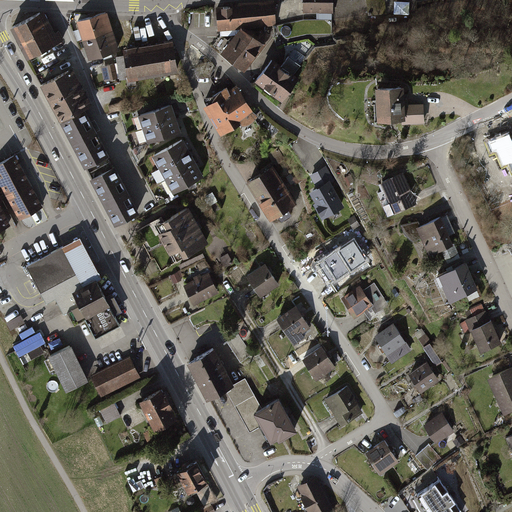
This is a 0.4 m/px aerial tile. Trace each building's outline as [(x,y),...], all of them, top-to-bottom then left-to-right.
[(236,4),(215,5),(216,28),(237,27),(258,26),(276,25),(275,0),(236,2),(236,4)] [(302,0),(275,0),(276,25),(303,19),(303,14),(302,0)] [(302,0),(303,14),(333,14),(332,0),(302,0)] [(332,0),(333,14),(333,20),(368,18),(368,15),(386,14),(384,0),(332,0)] [(395,13),(411,13),(411,0),(395,0),(395,13)] [(18,42),(50,25),(43,11),(11,28),(18,42)] [(107,14),(77,23),(82,42),(112,33),(107,14)] [(50,25),(18,42),(27,59),(64,40),(59,30),(55,33),(50,25)] [(237,27),(219,49),(242,68),(269,35),(258,26),(237,27)] [(112,33),(82,42),(88,61),(118,52),(112,33)] [(151,77),(176,75),(173,43),(148,46),(151,77)] [(127,80),(151,77),(148,46),(123,49),(127,80)] [(274,58),(256,81),(282,102),(300,79),(274,58)] [(40,84),(60,121),(90,105),(72,72),(67,75),(65,71),(40,84)] [(403,86),(375,87),(376,121),(404,120),(404,127),(424,126),(424,107),(404,108),(403,86)] [(224,99),(231,110),(247,100),(241,89),(224,99)] [(239,123),(238,121),(231,110),(224,99),(223,96),(205,106),(221,134),(239,123)] [(231,110),(238,121),(254,111),(247,100),(231,110)] [(142,127),(176,116),(171,103),(137,114),(142,127)] [(109,156),(85,111),(62,124),(86,169),(88,168),(91,174),(110,163),(107,157),(109,156)] [(176,116),(142,127),(146,141),(180,131),(176,116)] [(511,139),(509,133),(488,142),(492,151),(496,149),(503,164),(509,162),(511,168),(511,139)] [(184,138),(151,155),(158,167),(190,150),(184,138)] [(190,150),(158,167),(164,180),(197,163),(190,150)] [(262,171),(248,180),(270,218),(298,202),(275,163),(282,159),(278,152),(257,164),(262,171)] [(16,155),(0,164),(0,182),(20,220),(44,207),(16,155)] [(114,169),(110,163),(91,174),(94,180),(92,181),(117,227),(140,215),(115,168),(114,169)] [(197,163),(164,180),(171,193),(204,176),(197,163)] [(325,167),(310,175),(317,186),(309,191),(315,202),(314,203),(322,218),(343,206),(331,184),(334,182),(325,167)] [(402,173),(380,182),(389,202),(381,205),(385,216),(416,203),(402,173)] [(170,252),(175,261),(208,243),(188,206),(155,224),(160,232),(158,233),(168,253),(170,252)] [(3,211),(0,213),(0,229),(10,225),(3,211)] [(459,254),(441,214),(416,225),(402,225),(404,230),(406,235),(410,239),(413,242),(422,238),(429,253),(442,248),(447,259),(459,254)] [(80,235),(26,263),(46,301),(54,296),(62,311),(71,306),(78,319),(84,316),(95,337),(120,324),(108,303),(110,302),(96,275),(100,273),(80,235)] [(323,279),(343,267),(330,246),(310,258),(323,279)] [(246,270),(261,293),(279,282),(264,259),(246,270)] [(467,263),(435,277),(447,303),(479,289),(467,263)] [(184,283),(194,303),(218,291),(208,271),(184,283)] [(178,272),(170,276),(174,284),(182,280),(178,272)] [(341,294),(353,313),(370,303),(375,311),(388,303),(373,281),(362,288),(359,282),(341,294)] [(276,313),(293,341),(305,334),(302,330),(310,325),(295,301),(276,313)] [(481,304),(470,309),(473,316),(465,319),(470,329),(471,328),(482,353),(502,344),(491,318),(490,318),(486,310),(485,311),(481,304)] [(28,319),(14,325),(18,333),(32,326),(28,319)] [(374,332),(393,362),(412,350),(393,320),(374,332)] [(422,327),(414,332),(433,362),(444,356),(433,338),(430,340),(422,327)] [(241,334),(229,340),(240,358),(251,351),(241,334)] [(302,355),(317,378),(320,376),(324,382),(332,377),(328,371),(336,365),(322,343),(302,355)] [(71,346),(49,357),(65,391),(88,380),(71,346)] [(215,348),(188,363),(208,400),(235,385),(215,348)] [(130,356),(92,375),(102,397),(140,378),(130,356)] [(426,359),(408,371),(421,390),(439,379),(426,359)] [(511,368),(489,378),(505,415),(511,411),(511,368)] [(237,385),(227,391),(249,431),(259,426),(253,413),(255,412),(251,404),(258,400),(245,377),(236,382),(237,385)] [(326,399),(343,427),(364,414),(358,404),(359,404),(348,386),(326,399)] [(161,388),(138,400),(154,429),(177,417),(173,409),(174,408),(166,392),(164,393),(161,388)] [(417,390),(404,399),(411,410),(424,401),(417,390)] [(276,432),(277,435),(296,425),(277,391),(253,405),(270,435),(276,432)] [(113,402),(99,410),(106,424),(120,416),(113,402)] [(441,411),(423,422),(435,441),(453,430),(441,411)] [(367,448),(380,469),(388,464),(390,467),(399,461),(384,437),(367,448)] [(429,448),(422,453),(431,465),(438,460),(429,448)] [(198,462),(178,473),(179,474),(171,478),(178,490),(185,486),(189,492),(209,482),(198,462)] [(161,475),(154,478),(157,484),(164,481),(161,475)] [(300,497),(305,506),(325,495),(316,478),(298,488),(302,496),(300,497)] [(421,494),(433,511),(461,511),(439,481),(421,494)] [(334,511),(325,495),(305,506),(308,511),(334,511)]
